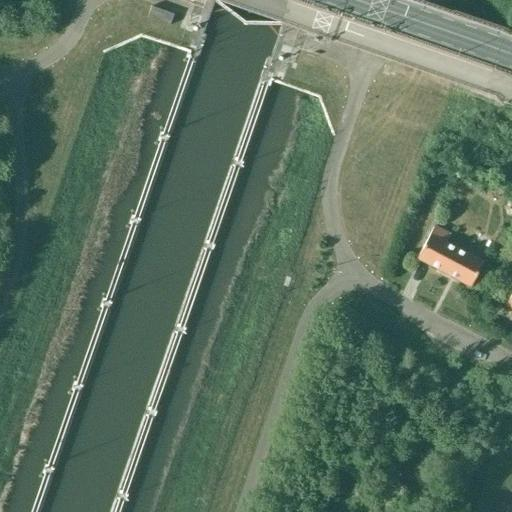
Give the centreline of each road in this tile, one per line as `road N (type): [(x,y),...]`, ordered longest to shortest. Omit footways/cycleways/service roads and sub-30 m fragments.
road 1 (unclassified): [(511,360),(364,281),(330,219),(330,171),(357,64),(426,0)]
road 2 (unclassified): [(0,300),(21,197),(8,76)]
road 3 (primary): [(511,54),(355,0)]
